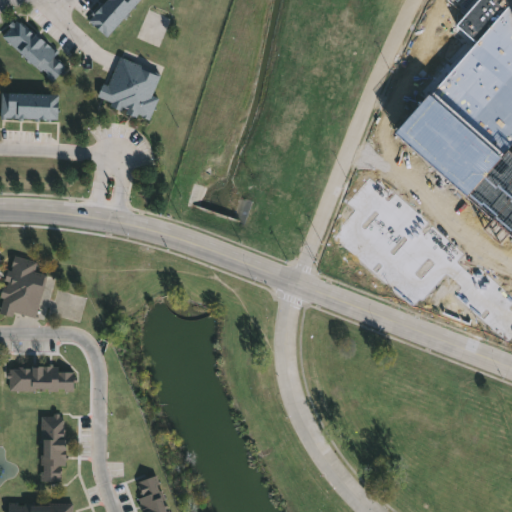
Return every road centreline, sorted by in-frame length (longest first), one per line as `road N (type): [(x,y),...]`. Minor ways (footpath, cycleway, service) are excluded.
road 1 (tertiary): [(511,366),(178,237),(112,219),(0,207)]
road 2 (residential): [(297,282),(415,0)]
road 3 (residential): [(297,282),(285,334),(289,385),(322,455),(375,511)]
